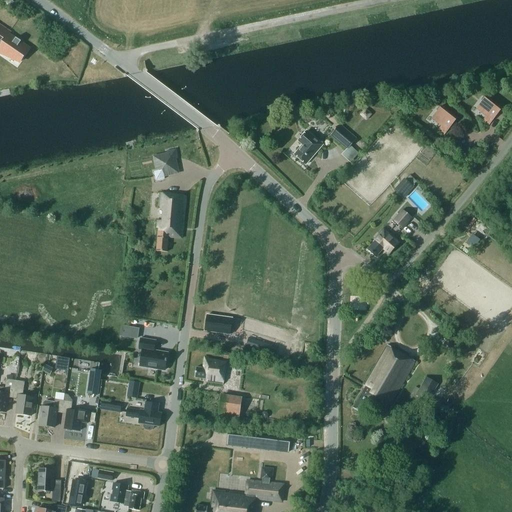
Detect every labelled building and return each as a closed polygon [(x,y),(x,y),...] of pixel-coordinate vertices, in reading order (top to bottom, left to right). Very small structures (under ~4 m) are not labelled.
[(0,42),(2,44),(0,46),(0,53),(5,55),(6,53),(20,63),(28,51),(21,46),(23,43),(10,34),(11,32),(3,27),(0,30),(0,42)] [(488,115),(483,121),(489,126),(503,109),(487,96),(478,107),(488,115)] [(433,116),(443,124),(438,130),(445,136),(458,118),(442,105),(433,116)] [(373,115),(366,109),(360,116),(367,122),(373,115)] [(345,149),(346,149),(341,155),(350,162),(358,153),(350,147),(357,139),(340,124),(330,135),(345,149)] [(294,155),(305,165),(319,149),(314,145),(317,141),(306,131),(298,141),(303,145),(294,155)] [(155,164),(161,162),(162,169),(176,166),(175,159),(178,158),(176,149),(167,151),(167,154),(154,157),(155,164)] [(162,170),(157,171),(154,172),(155,181),(164,179),(164,177),(162,170)] [(396,192),(404,198),(417,183),(410,176),(396,192)] [(157,220),(157,228),(158,228),(156,251),(167,252),(168,237),(182,239),(186,196),(159,193),(158,206),(163,212),(162,221),(157,220)] [(393,221),(403,229),(412,218),(402,210),(393,221)] [(477,232),(482,225),(478,222),(473,228),(477,232)] [(388,255),(399,243),(383,228),(373,240),(374,241),(367,250),(376,258),(383,250),(388,255)] [(213,278),(211,300),(220,301),(222,279),(213,278)] [(207,315),(205,331),(230,335),(232,318),(207,315)] [(140,366),(165,370),(166,362),(167,362),(167,360),(166,359),(167,354),(154,351),(156,341),(140,338),(139,349),(143,350),(140,366)] [(248,338),(246,346),(275,355),(277,347),(248,338)] [(387,345),(363,386),(365,387),(353,409),(361,414),(368,403),(385,413),(415,362),(387,345)] [(207,382),(223,385),(227,361),(204,357),(203,368),(196,367),(194,378),(207,380),(207,382)] [(47,373),(50,368),(45,365),(42,370),(47,373)] [(99,379),(90,377),(88,393),(97,394),(99,379)] [(416,395),(427,402),(437,385),(426,378),(419,390),(416,395)] [(8,397),(13,398),(15,381),(7,380),(6,389),(0,387),(0,411),(6,413),(8,397)] [(276,394),(278,384),(261,380),(258,390),(276,394)] [(15,381),(13,398),(18,399),(16,414),(31,416),(33,398),(22,396),(24,382),(15,381)] [(136,399),(137,390),(129,388),(127,397),(136,399)] [(221,397),(219,415),(239,418),(241,400),(221,397)] [(56,412),(62,413),(63,401),(54,400),(54,403),(45,401),(43,403),(43,407),(42,407),(39,426),(54,428),(56,412)] [(63,401),(62,413),(67,414),(65,429),(79,431),(80,423),(87,424),(89,411),(79,410),(79,412),(71,411),(72,402),(63,401)] [(101,403),(100,410),(120,413),(121,407),(101,403)] [(157,413),(159,405),(145,403),(144,411),(141,410),(141,411),(127,409),(126,417),(139,419),(139,424),(144,424),(143,426),(144,429),(146,430),(150,431),(152,430),(153,428),(154,426),(159,427),(161,414),(157,413)] [(278,439),(248,435),(247,447),(277,451),(278,439)] [(39,469),(38,491),(52,492),(52,502),(60,502),(61,485),(53,485),(53,470),(51,470),(51,468),(46,467),(42,468),(42,470),(39,469)] [(252,511),(254,499),(282,502),(284,485),(269,483),(269,480),(271,480),(272,470),(262,469),(261,479),(263,479),(262,483),(247,481),(245,495),(213,491),(211,507),(196,505),(195,511),(252,511)] [(99,470),(97,479),(112,482),(114,473),(99,470)] [(85,484),(74,482),(70,505),(76,506),(77,496),(83,497),(85,484)] [(124,504),(124,506),(129,507),(129,509),(139,511),(141,499),(143,500),(144,493),(132,491),(131,492),(127,491),(128,486),(113,484),(110,502),(124,504)]
